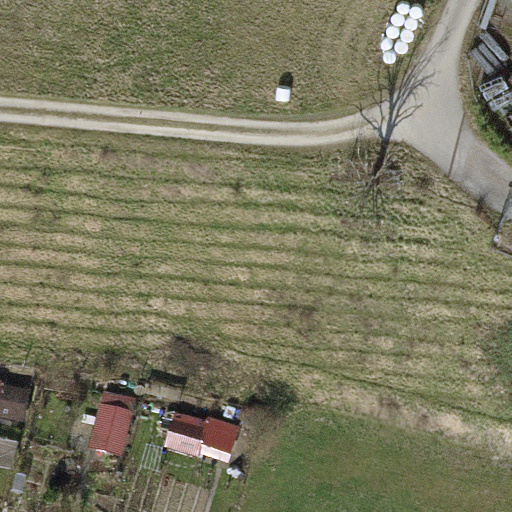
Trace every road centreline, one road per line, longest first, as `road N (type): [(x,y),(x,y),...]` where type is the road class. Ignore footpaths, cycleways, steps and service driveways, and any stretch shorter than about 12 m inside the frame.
road 1 (track): [(0,108),(299,134),(416,118)]
road 2 (track): [(416,118),(469,0)]
